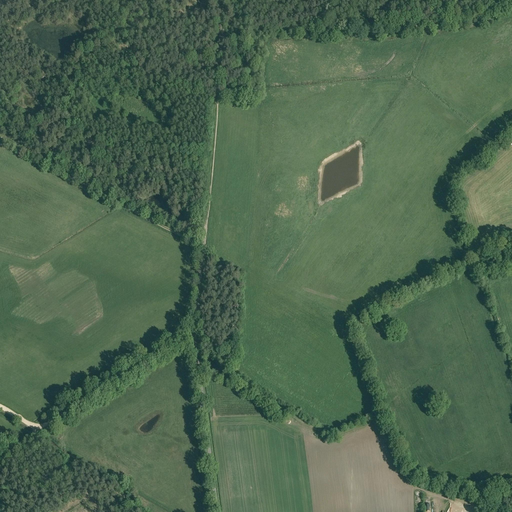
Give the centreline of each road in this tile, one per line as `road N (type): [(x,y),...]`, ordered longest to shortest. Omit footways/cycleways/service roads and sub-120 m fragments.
road 1 (track): [(196,328),(241,379),(299,418),(330,433),(378,423),(412,483),(488,511)]
road 2 (track): [(37,430),(196,334)]
road 3 (track): [(196,334),(217,511)]
